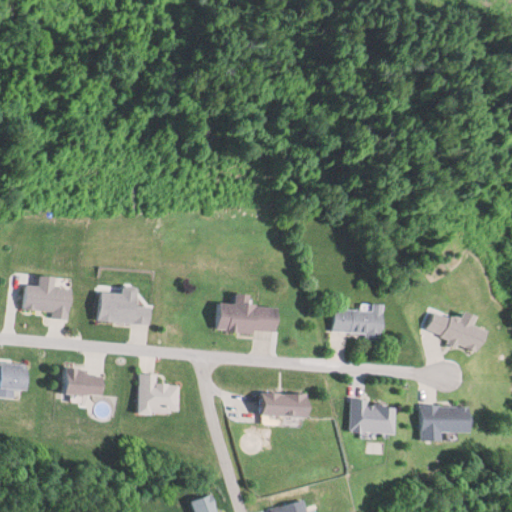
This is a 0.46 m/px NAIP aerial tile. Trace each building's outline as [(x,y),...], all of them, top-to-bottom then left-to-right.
[(47,310),(47,316),(66,317),(68,287),(47,285),(48,274),(31,273),(31,284),(18,283),(16,307),(47,310)] [(114,291),(93,290),(91,319),(144,322),(146,305),(129,303),(130,285),(115,284),(114,291)] [(271,330),(272,304),(241,303),(241,292),(227,291),(227,301),(209,301),(208,328),(271,330)] [(372,333),(374,302),(363,302),(363,308),(327,306),(326,331),(372,333)] [(419,329),(468,348),(476,328),(427,309),(419,329)] [(0,385),(20,386),(20,362),(0,361),(0,385)] [(48,369),(48,393),(97,393),(97,369),(48,369)] [(171,412),(174,383),(152,380),(153,373),(133,371),(129,408),(171,412)] [(300,414),(300,391),(247,391),(247,414),(300,414)] [(386,402),(344,399),(342,429),(384,432),(386,402)] [(433,430),(461,430),(461,403),(413,403),(413,438),(433,438),(433,430)]
